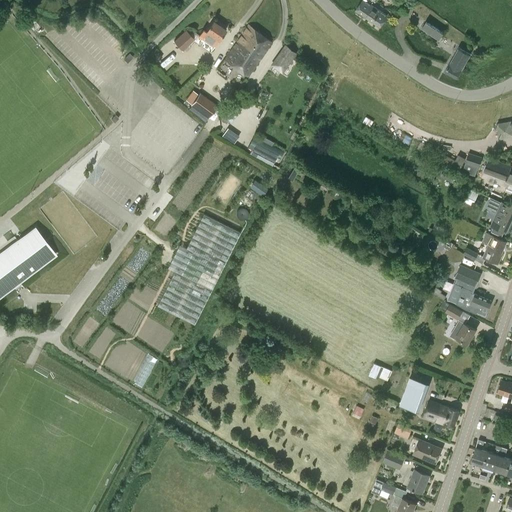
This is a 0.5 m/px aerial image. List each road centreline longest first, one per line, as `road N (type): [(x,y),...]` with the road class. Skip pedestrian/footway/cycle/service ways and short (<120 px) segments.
road 1 (unclassified): [(197,0),(130,74),(127,155),(164,182),(54,338),(21,333),(0,351)]
road 2 (tertiary): [(511,82),(482,93),(449,91),(321,0)]
road 3 (unknown): [(280,0),(281,36),(244,131)]
